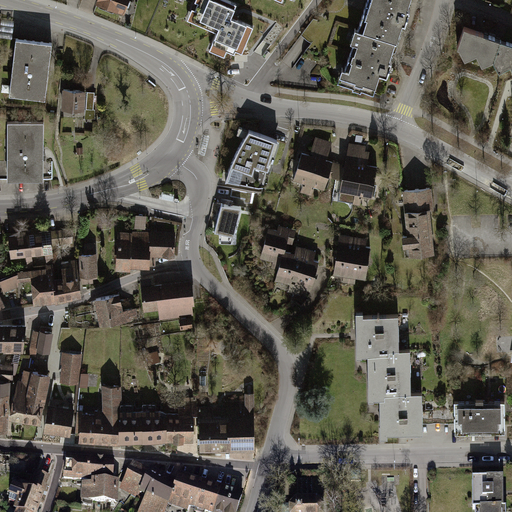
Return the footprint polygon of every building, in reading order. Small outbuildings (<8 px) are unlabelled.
[(97,0),(96,4),(125,15),(130,0),(97,0)] [(237,0),(195,0),(187,20),(218,33),(211,51),(229,58),(231,52),(245,58),(259,26),(237,16),(243,2),(237,0)] [(416,0),(375,0),(368,21),(405,34),(416,0)] [(403,36),(368,24),(350,75),(386,87),(403,36)] [(511,39),(464,24),(457,46),(463,59),(476,53),(482,66),(495,59),(501,70),(511,64),(511,39)] [(53,43),(17,39),(11,95),(46,99),(53,43)] [(96,92),(65,90),(63,111),(86,112),(86,119),(94,119),(96,92)] [(45,120),(8,120),(9,179),(45,179),(45,120)] [(280,141),(249,130),(236,152),(230,165),(227,178),(265,183),(280,141)] [(382,150),(349,144),(340,190),(372,196),(382,150)] [(335,162),(302,151),(293,178),(325,189),(335,162)] [(234,197),(255,199),(255,191),(235,189),(234,197)] [(430,189),(398,192),(403,258),(436,255),(430,189)] [(243,207),(223,203),(216,232),(237,236),(243,207)] [(138,215),(137,227),(148,228),(148,215),(138,215)] [(262,225),(252,255),(272,262),(282,232),(262,225)] [(52,262),(50,229),(31,231),(32,254),(47,252),(47,262),(52,262)] [(133,232),(119,231),(117,269),(130,269),(130,266),(149,267),(150,255),(151,230),(133,230),(133,232)] [(175,231),(151,230),(150,255),(174,255),(175,231)] [(32,254),(31,231),(11,233),(12,255),(27,254),(28,265),(33,265),(32,254)] [(80,252),(81,283),(98,282),(97,241),(85,242),(86,252),(80,252)] [(347,241),(326,241),(325,275),(346,275),(347,241)] [(367,241),(347,241),(347,275),(367,275),(367,241)] [(295,256),(276,250),(266,280),(286,286),(295,256)] [(313,261),(296,255),(286,285),(304,291),(313,261)] [(54,277),(56,302),(82,296),(77,258),(69,259),(70,262),(63,263),(64,276),(54,277)] [(54,277),(53,264),(46,264),(47,267),(18,270),(19,280),(33,279),(35,304),(56,302),(54,277)] [(193,280),(152,284),(152,278),(141,279),(144,310),(159,309),(160,318),(194,314),(193,303),(195,303),(193,280)] [(120,292),(96,298),(101,325),(128,322),(128,320),(138,318),(136,308),(123,309),(120,292)] [(362,316),(363,351),(373,351),(400,350),(398,314),(362,316)] [(191,317),(181,318),(182,328),(192,327),(191,317)] [(26,323),(0,321),(0,349),(25,350),(26,323)] [(53,333),(40,331),(37,350),(50,352),(53,333)] [(373,351),(374,394),(384,394),(411,393),(410,350),(400,350),(373,351)] [(66,353),(63,380),(78,381),(81,355),(66,353)] [(0,376),(13,378),(14,367),(0,366),(0,376)] [(19,381),(11,416),(26,420),(29,406),(26,406),(33,371),(27,370),(24,381),(19,381)] [(40,422),(49,374),(33,371),(26,406),(29,406),(26,420),(40,422)] [(10,383),(0,382),(0,429),(8,430),(10,383)] [(110,412),(111,385),(104,385),(103,408),(95,408),(95,412),(83,412),(81,439),(109,440),(110,412)] [(110,412),(109,440),(120,441),(119,417),(121,417),(121,408),(121,386),(111,385),(110,412)] [(246,400),(228,400),(228,416),(211,416),(211,406),(197,407),(198,413),(198,421),(201,421),(201,449),(256,448),(256,392),(246,392),(246,400)] [(411,393),(384,394),(385,432),(423,431),(422,393),(411,393)] [(167,411),(167,439),(194,439),(194,413),(198,413),(197,407),(197,397),(186,397),(186,405),(179,405),(179,411),(167,411)] [(506,434),(505,404),(455,405),(454,435),(506,434)] [(71,434),(74,410),(49,406),(45,430),(71,434)] [(143,408),(121,408),(121,417),(119,417),(120,441),(144,441),(143,408)] [(161,408),(143,408),(144,441),(167,439),(167,411),(161,408)] [(115,457),(67,454),(65,478),(92,480),(114,481),(115,457)] [(151,470),(134,462),(120,489),(137,497),(139,493),(151,470)] [(177,480),(152,468),(151,470),(139,493),(146,496),(138,511),(166,511),(169,506),(171,506),(175,493),(173,493),(177,480)] [(49,476),(36,471),(28,491),(14,485),(9,497),(18,500),(13,511),(14,511),(37,511),(45,494),(43,493),(49,476)] [(506,472),(473,472),(472,503),(505,504),(506,472)] [(213,511),(222,487),(179,473),(177,480),(173,493),(175,493),(171,506),(187,511),(189,506),(208,511),(213,511)] [(92,484),(83,484),(82,500),(118,502),(119,481),(114,481),(92,480),(92,484)] [(236,511),(243,491),(223,485),(222,487),(213,511),(236,511)] [(318,497),(297,498),(291,505),(291,511),(325,511),(326,505),(318,497)]
